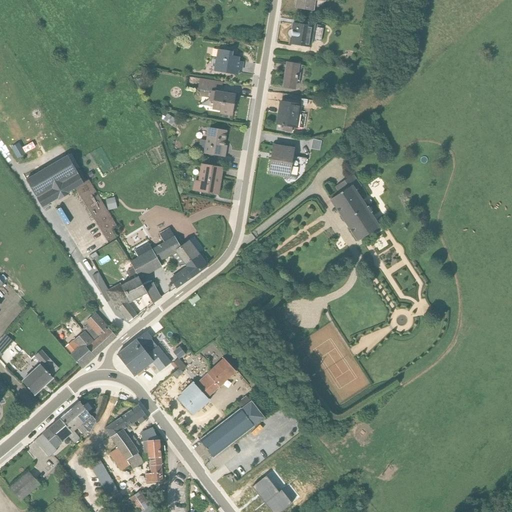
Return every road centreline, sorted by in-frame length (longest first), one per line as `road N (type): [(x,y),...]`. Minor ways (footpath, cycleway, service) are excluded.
road 1 (residential): [(276,0),(231,247),(112,348),(104,375)]
road 2 (tertiary): [(229,511),(134,386),(104,375)]
road 3 (tertiary): [(104,375),(69,389),(0,452)]
